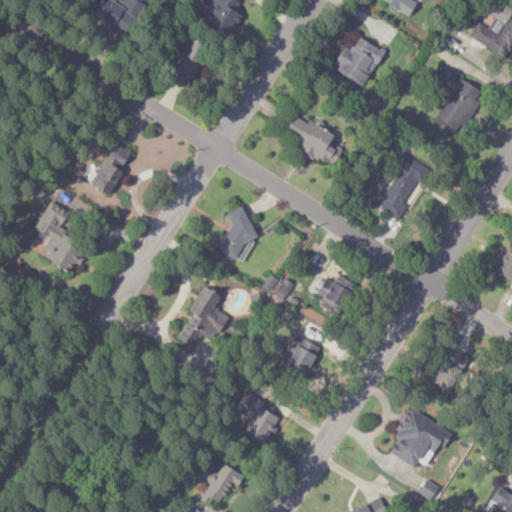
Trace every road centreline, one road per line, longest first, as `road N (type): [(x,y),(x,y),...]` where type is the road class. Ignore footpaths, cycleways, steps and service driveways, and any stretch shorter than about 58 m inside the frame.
road 1 (residential): [(0,479),(308,0)]
road 2 (residential): [(428,280),(14,23)]
road 3 (residential): [(278,511),(511,149)]
